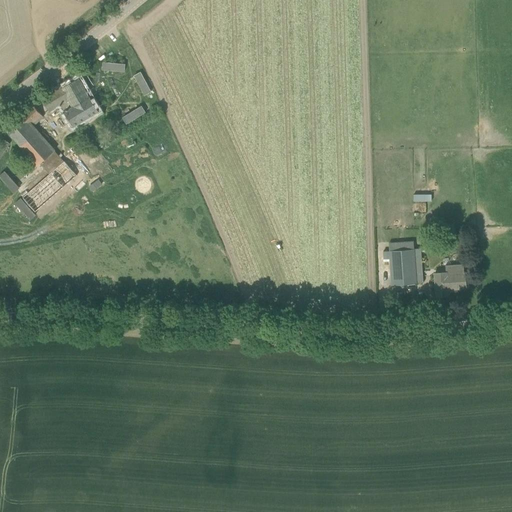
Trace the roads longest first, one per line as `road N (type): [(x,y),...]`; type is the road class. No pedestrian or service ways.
road 1 (unclassified): [(0,320),(73,314),(331,333),(511,322)]
road 2 (tertiary): [(0,113),(138,0)]
